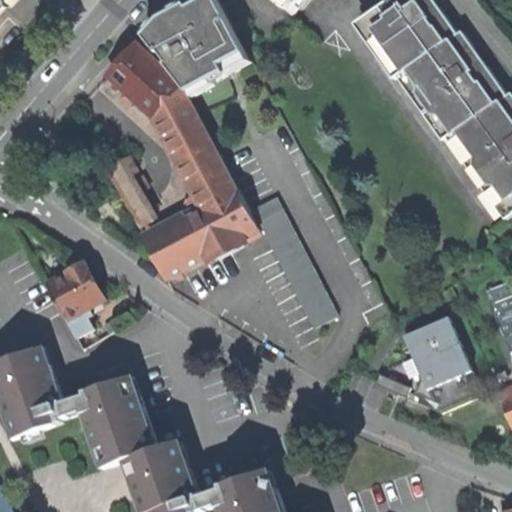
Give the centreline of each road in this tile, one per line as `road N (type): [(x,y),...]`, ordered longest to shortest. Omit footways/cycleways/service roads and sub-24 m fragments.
road 1 (residential): [(511,480),(225,344),(0,182)]
road 2 (secondary): [(121,0),(0,138)]
